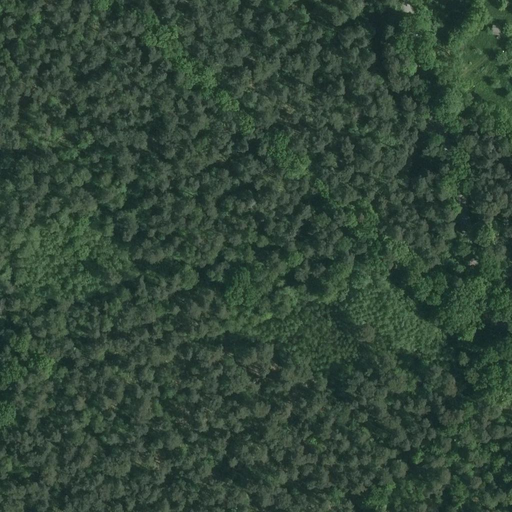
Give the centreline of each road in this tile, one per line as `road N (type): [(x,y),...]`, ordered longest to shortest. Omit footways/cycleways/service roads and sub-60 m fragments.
road 1 (track): [(493,310),(456,298),(121,0)]
road 2 (unclassified): [(410,0),(493,310),(511,325)]
